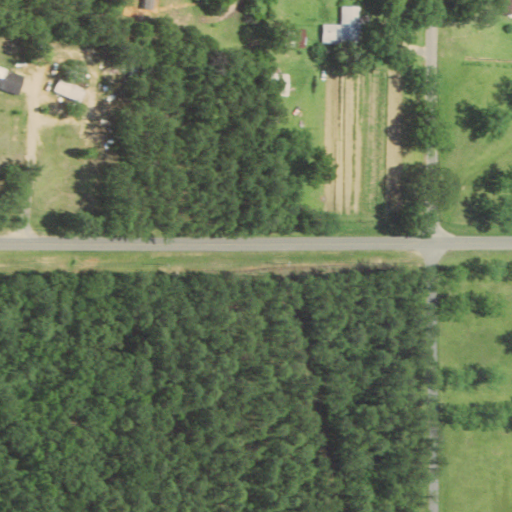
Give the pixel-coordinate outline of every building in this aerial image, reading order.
[(344,24),(325,24),(324,43),(362,45),(364,6),(345,5),(344,24)] [(307,48),(308,29),(293,29),(292,47),(307,48)] [(0,88),(19,94),(25,75),(0,66),(0,88)] [(290,74),(274,74),(274,95),(289,96),(290,74)] [(84,88),(58,79),(53,92),(78,101),(84,88)]
